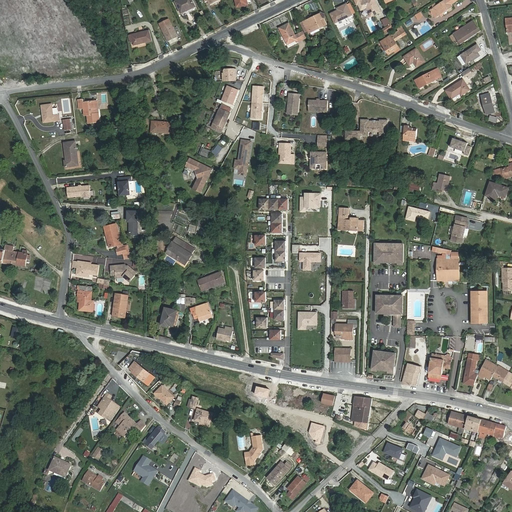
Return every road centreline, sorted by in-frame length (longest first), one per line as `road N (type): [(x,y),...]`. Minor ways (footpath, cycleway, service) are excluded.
road 1 (residential): [(214,38),(511,141)]
road 2 (residential): [(80,327),(158,418),(278,511)]
road 3 (residential): [(58,321),(66,227),(5,91)]
road 4 (residential): [(5,91),(132,80),(214,38)]
road 5 (secondary): [(80,327),(287,375)]
road 6 (residential): [(287,375),(289,213)]
road 7 (secondary): [(287,375),(414,394)]
road 8 (residential): [(511,118),(480,0)]
